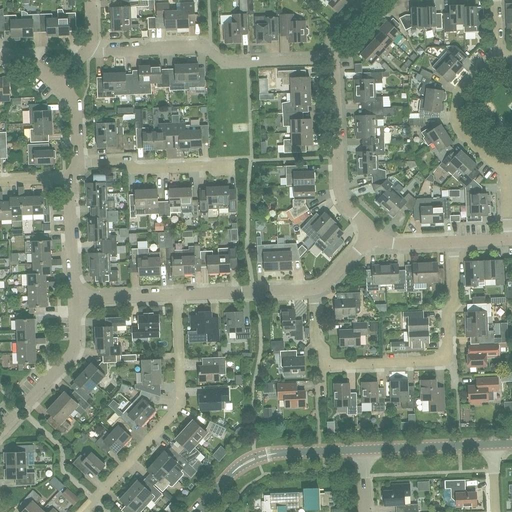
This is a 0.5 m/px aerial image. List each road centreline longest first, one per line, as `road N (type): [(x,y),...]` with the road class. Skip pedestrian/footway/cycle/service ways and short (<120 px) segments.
road 1 (residential): [(87,52),(199,48),(226,64),(335,59)]
road 2 (residential): [(83,511),(180,401),(177,296)]
road 3 (residential): [(335,59),(339,192),(372,234)]
road 4 (residential): [(0,433),(71,354),(74,301)]
road 5 (residential): [(505,170),(455,122),(457,92),(495,48)]
road 6 (residential): [(226,165),(131,170),(126,161),(78,163)]
road 7 (residential): [(177,296),(312,289)]
road 8 (secondary): [(365,449),(493,444)]
road 9 (residential): [(323,365),(446,359)]
